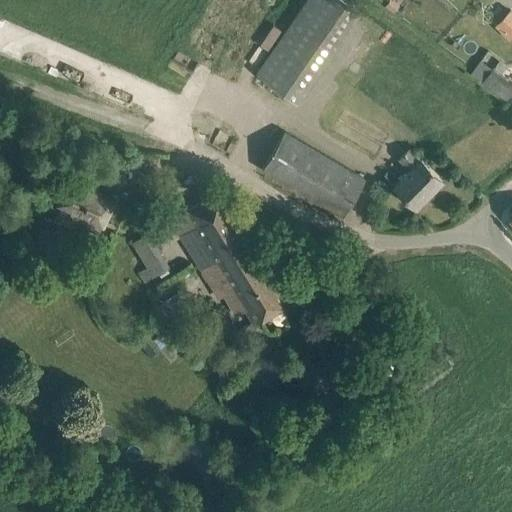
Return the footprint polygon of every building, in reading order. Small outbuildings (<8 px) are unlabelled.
[(359,12),(341,0),(304,0),(255,72),(297,101),(359,12)] [(511,4),(496,20),(511,36),(511,35),(511,4)] [(0,43),(38,57),(46,36),(0,19),(0,43)] [(511,82),(493,68),(482,82),(506,101),(511,93),(511,82)] [(487,114),(460,85),(439,104),(467,133),(487,114)] [(263,167),(342,214),(364,178),(284,130),(263,167)] [(395,185),(416,206),(442,179),(422,158),(421,159),(410,148),(400,158),(411,169),(395,185)] [(118,202),(70,179),(56,204),(87,220),(84,225),(100,232),(102,227),(105,228),(118,202)] [(171,218),(182,235),(218,297),(233,288),(254,321),(291,299),(222,187),(171,218)] [(170,267),(159,249),(150,233),(133,243),(147,267),(137,273),(144,283),(170,267)]
